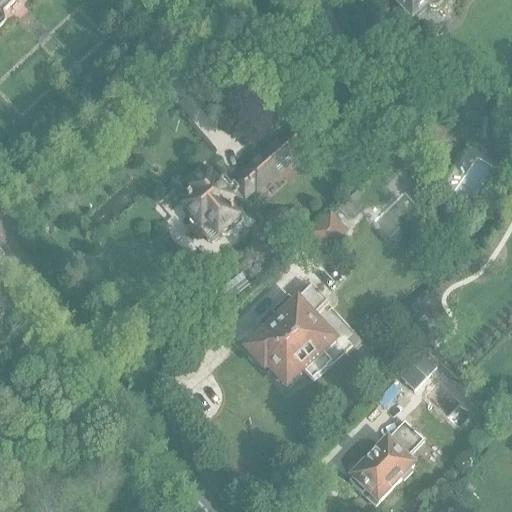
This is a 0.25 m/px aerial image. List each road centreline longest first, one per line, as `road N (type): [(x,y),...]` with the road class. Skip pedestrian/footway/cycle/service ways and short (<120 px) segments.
road 1 (residential): [(0,221),(241,0)]
road 2 (tertiary): [(0,268),(205,511)]
